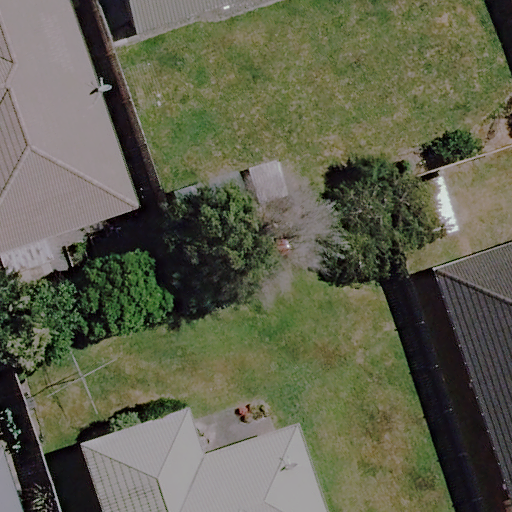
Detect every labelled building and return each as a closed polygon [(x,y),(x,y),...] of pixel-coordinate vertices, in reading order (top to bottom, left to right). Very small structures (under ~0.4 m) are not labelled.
[(0,0),(0,260),(135,215),(60,0),(0,0)] [(115,0),(130,42),(251,0),(115,0)] [(511,511),(511,240),(418,272),(499,511),(511,511)] [(175,418),(71,452),(90,511),(316,511),(290,433),(191,466),(175,418)] [(0,511),(8,511),(0,487),(0,511)]
